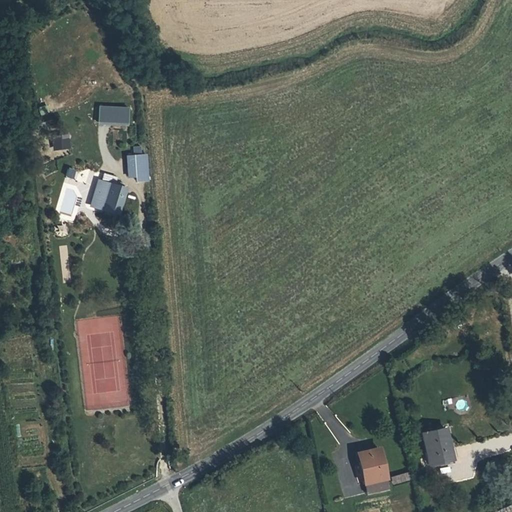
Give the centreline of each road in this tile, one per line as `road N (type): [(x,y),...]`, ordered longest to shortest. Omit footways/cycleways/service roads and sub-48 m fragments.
road 1 (tertiary): [(509,256),(345,378),(170,482)]
road 2 (track): [(126,0),(159,50),(192,60),(259,56),(370,16),(428,24),(462,0)]
road 3 (unknown): [(170,482),(135,206)]
